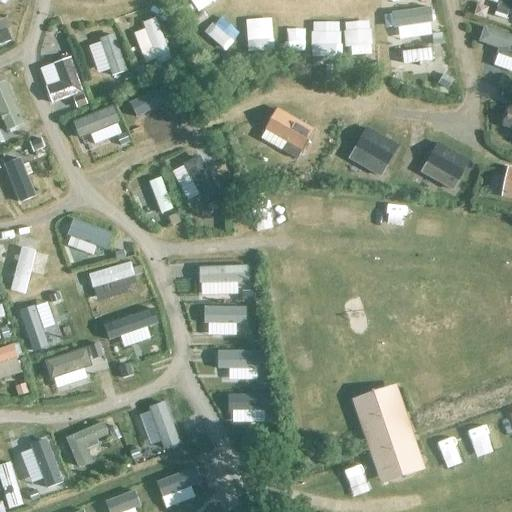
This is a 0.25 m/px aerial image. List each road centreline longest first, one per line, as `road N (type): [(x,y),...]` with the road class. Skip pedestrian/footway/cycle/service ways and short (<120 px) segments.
road 1 (track): [(174,370),(215,425),(247,511)]
road 2 (unknown): [(451,0),(469,102),(463,112),(433,113)]
